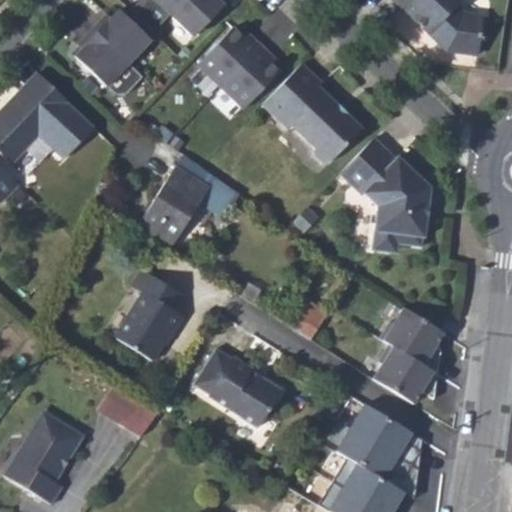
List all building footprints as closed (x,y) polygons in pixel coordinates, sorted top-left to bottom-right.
[(150,0),(170,18),(187,0),(150,0)] [(187,0),(170,18),(193,40),(224,9),(216,2),(213,0),(187,0)] [(391,0),(428,34),(430,32),(439,40),(437,44),(445,51),(476,55),(480,16),(457,14),(451,9),(459,0),(391,0)] [(90,31),(126,65),(148,42),(117,11),(109,19),(105,24),(101,20),(90,31)] [(109,19),(105,15),(101,20),(105,24),(109,19)] [(231,29),(196,66),(219,88),(259,47),(248,36),(244,41),(240,37),(231,29)] [(104,88),(126,65),(90,31),(80,42),(84,46),(80,50),(72,58),(104,88)] [(439,40),(430,32),(428,34),(437,44),(439,40)] [(219,88),(242,110),(278,73),(269,65),(265,61),(269,57),(259,47),(219,88)] [(273,61),(269,57),(265,61),(269,65),(273,61)] [(300,65),(260,106),(285,130),(288,126),(313,149),(312,156),(322,165),(328,165),(360,129),(344,114),(340,115),(334,110),(337,107),(316,87),(320,83),(300,65)] [(62,160),(92,128),(42,81),(25,99),(18,92),(0,110),(0,156),(8,165),(37,136),(62,160)] [(421,239),(428,188),(395,157),(393,159),(372,138),(338,175),(360,196),(362,194),(375,207),(370,246),(375,252),(389,254),(396,250),(396,245),(419,248),(420,238),(421,239)] [(174,166),(132,232),(166,252),(208,188),(174,166)] [(0,201),(16,185),(0,169),(0,201)] [(110,191),(98,183),(89,205),(99,211),(110,191)] [(316,219),(305,209),(291,223),(302,234),(316,219)] [(131,289),(138,293),(149,275),(143,272),(131,289)] [(180,294),(149,275),(138,293),(140,295),(127,317),(129,319),(117,340),(154,362),(162,351),(159,343),(167,332),(171,335),(181,319),(170,311),(180,294)] [(436,310),(428,305),(419,319),(427,325),(436,310)] [(379,362),(369,377),(411,403),(418,390),(422,384),(425,386),(433,372),(428,369),(436,356),(429,351),(433,345),(441,333),(427,325),(419,319),(401,307),(391,323),(387,321),(377,337),(386,343),(376,360),(379,362)] [(309,312),(297,332),(310,341),(323,320),(309,312)] [(431,398),(438,349),(433,345),(429,351),(436,356),(428,369),(433,372),(425,386),(422,384),(418,390),(431,398)] [(205,400),(254,429),(278,391),(248,372),(249,370),(230,358),(228,361),(213,351),(193,387),(207,396),(205,400)] [(157,413),(136,400),(118,425),(139,438),(157,413)] [(360,467),(388,484),(421,436),(368,404),(338,452),(360,467)] [(82,436),(43,412),(28,436),(24,437),(1,475),(49,505),(60,487),(53,483),(82,436)] [(360,467),(332,511),(333,511),(401,511),(411,497),(388,484),(360,467)]
